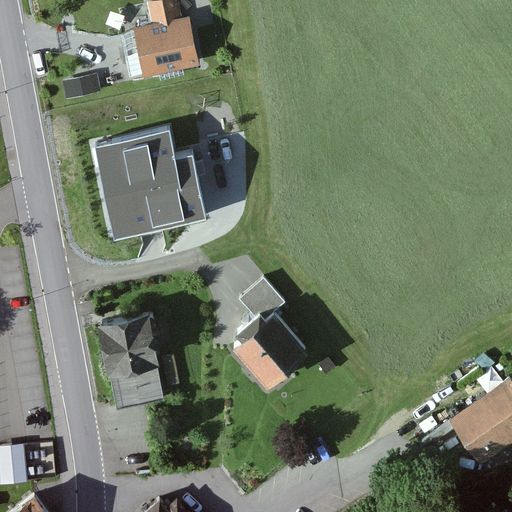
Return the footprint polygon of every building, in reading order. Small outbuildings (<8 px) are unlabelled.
[(126,30),(135,76),(199,64),(187,0),(165,0),(152,3),(156,24),(126,30)] [(70,84),(104,76),(100,58),(66,67),(70,84)] [(306,350),(276,311),(232,345),(262,384),(306,350)] [(168,394),(151,313),(99,324),(116,405),(168,394)] [(511,373),(447,415),(477,462),(511,440),(511,373)] [(0,482),(53,478),(50,441),(0,445),(0,482)] [(4,511),(50,511),(32,490),(4,511)] [(159,511),(191,511),(178,496),(159,511)]
